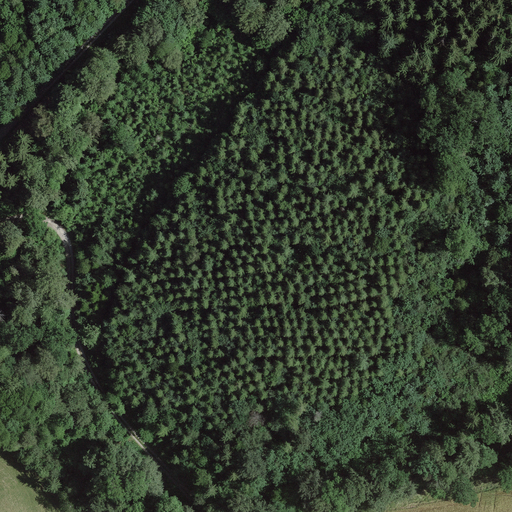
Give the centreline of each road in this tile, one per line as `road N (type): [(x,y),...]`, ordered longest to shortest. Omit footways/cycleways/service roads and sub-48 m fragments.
road 1 (track): [(300,0),(249,97),(121,272),(103,323),(109,374),(135,419),(128,428)]
road 2 (track): [(0,222),(27,218),(65,238),(83,362),(112,410),(201,511)]
road 3 (track): [(128,0),(0,136)]
